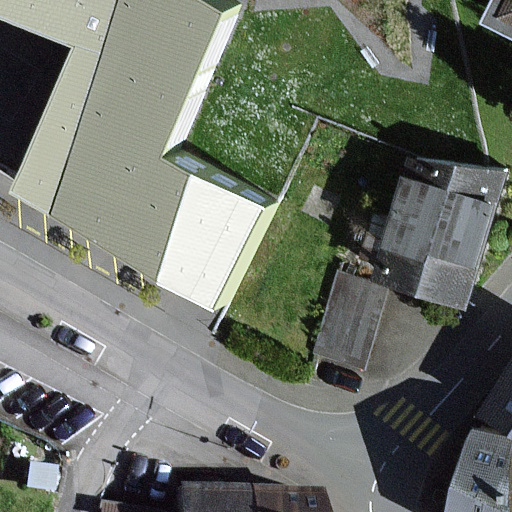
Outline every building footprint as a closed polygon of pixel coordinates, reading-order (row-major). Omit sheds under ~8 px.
[(227,0),(0,0),(0,12),(78,47),(19,189),(220,307),(273,205),(172,151),(235,5),(227,0)] [(511,0),(498,0),(491,15),(511,25),(511,0)] [(466,301),(494,175),(424,160),(418,187),(397,182),(382,251),(403,256),(397,286),(466,301)] [(511,369),(485,415),(511,430),(511,369)] [(511,511),(511,437),(483,432),(479,431),(449,511),(511,511)] [(315,511),(312,498),(242,495),(178,493),(177,511),(315,511)]
